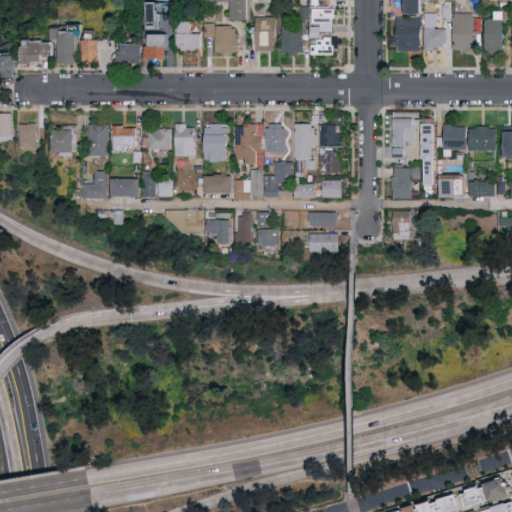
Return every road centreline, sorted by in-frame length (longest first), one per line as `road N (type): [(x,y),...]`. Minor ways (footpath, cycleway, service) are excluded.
road 1 (residential): [(38,94),(511,93)]
road 2 (primary): [(511,382),(368,424),(93,480)]
road 3 (primary): [(96,502),(437,429)]
road 4 (motorway): [(333,296),(163,285),(65,255),(0,221)]
road 5 (motorway): [(188,511),(414,447),(437,429)]
road 6 (residential): [(370,228),(369,0)]
road 7 (motorway): [(333,296),(130,316)]
road 8 (motorway): [(33,511),(32,442),(0,321)]
road 9 (motorway): [(511,275),(333,296)]
